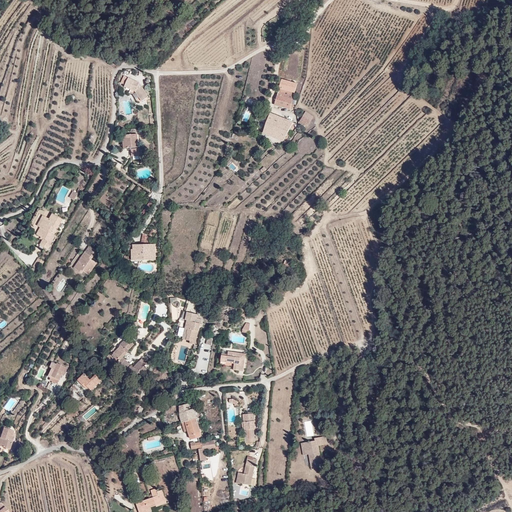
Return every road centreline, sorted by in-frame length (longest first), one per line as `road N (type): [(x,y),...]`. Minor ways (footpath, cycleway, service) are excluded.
road 1 (unclassified): [(0,473),(58,446),(90,451),(110,443),(182,392),(268,382),(364,341)]
road 2 (unclassified): [(0,220),(24,209),(59,163),(99,160),(116,71),(156,73)]
road 3 (unclassified): [(156,73),(227,69),(282,39),(309,13)]
road 4 (unclassified): [(156,73),(161,186),(142,240)]
